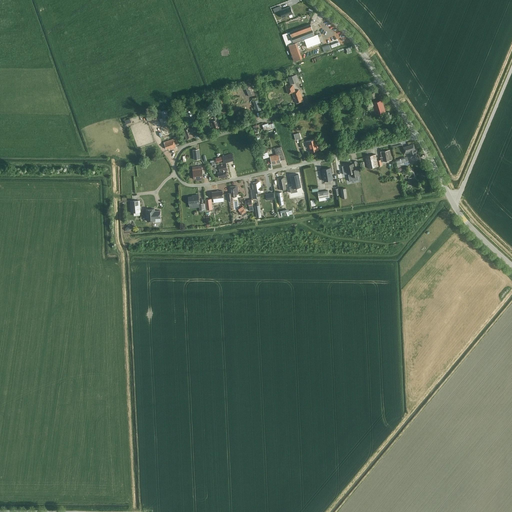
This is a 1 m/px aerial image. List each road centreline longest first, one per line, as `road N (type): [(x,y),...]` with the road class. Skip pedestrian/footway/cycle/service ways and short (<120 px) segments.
road 1 (residential): [(380,79),(183,147),(175,174),(191,186),(213,183),(417,135)]
road 2 (tertiary): [(511,264),(463,218),(417,135)]
